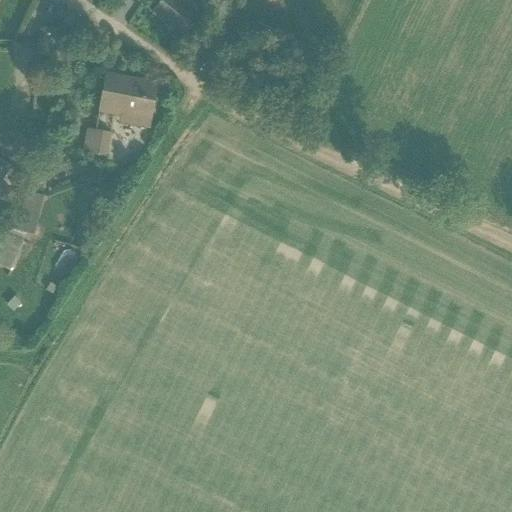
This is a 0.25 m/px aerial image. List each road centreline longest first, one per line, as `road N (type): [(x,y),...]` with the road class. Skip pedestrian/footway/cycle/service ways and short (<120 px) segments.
road 1 (track): [(511,242),(187,79)]
road 2 (unclassified): [(187,79),(64,0)]
